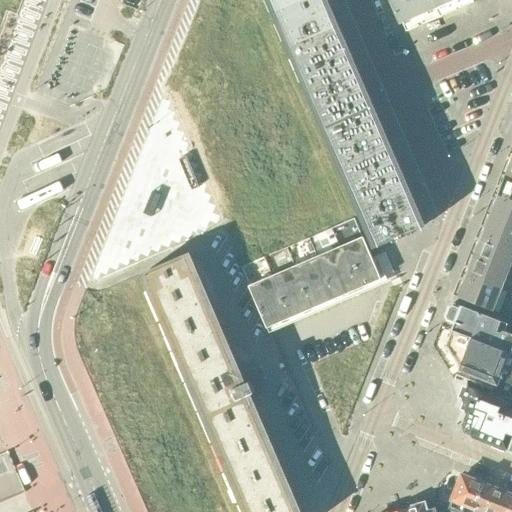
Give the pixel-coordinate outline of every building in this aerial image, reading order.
[(269,0),(274,11),(298,0),(269,0)] [(345,49),(323,0),(298,0),(274,11),(299,70),(345,49)] [(389,0),(399,23),(436,8),(432,0),(389,0)] [(432,0),(436,8),(455,0),(432,0)] [(89,47),(112,54),(115,43),(93,36),(89,47)] [(325,129),(370,109),(345,49),(299,70),(325,129)] [(370,109),(325,129),(351,189),(395,167),(370,109)] [(421,227),(395,167),(351,189),(375,246),(398,237),(399,239),(402,238),(401,235),(421,227)] [(511,176),(507,175),(499,195),(511,199),(511,176)] [(128,233),(170,220),(157,181),(115,195),(128,233)] [(511,199),(499,195),(491,215),(511,223),(511,199)] [(483,236),(511,246),(511,223),(491,215),(483,236)] [(509,269),(511,261),(511,246),(483,236),(475,256),(509,269)] [(373,258),(364,237),(250,286),(269,331),(369,289),(396,277),(386,252),(373,258)] [(267,390),(265,386),(258,368),(257,366),(241,373),(190,253),(144,272),(203,411),(210,426),(246,511),(300,511),(269,439),(252,398),(267,390)] [(467,276),(501,290),(509,269),(475,256),(467,276)] [(493,310),(501,290),(467,276),(459,297),(493,310)] [(511,352),(511,334),(505,331),(500,334),(497,332),(501,321),(462,306),(454,303),(449,305),(445,316),(447,321),(455,324),(453,329),(511,352)] [(511,352),(453,329),(446,346),(450,352),(458,364),(462,371),(494,383),(492,388),(511,396),(511,352)] [(471,435),(508,450),(511,438),(511,408),(508,407),(510,403),(467,387),(462,399),(469,402),(465,411),(469,414),(464,426),(464,427),(464,428),(465,429),(465,430),(467,432),(471,434),(471,435)] [(451,511),(451,510),(456,511),(463,511),(466,505),(477,509),(478,510),(481,502),(477,499),(483,482),(466,475),(460,478),(449,508),(440,505),(442,511),(451,511)] [(506,511),(507,510),(511,511),(511,509),(511,493),(483,482),(477,499),(481,502),(478,510),(477,509),(475,511),(506,511)] [(436,511),(435,508),(427,510),(425,503),(411,507),(412,511),(436,511)]
